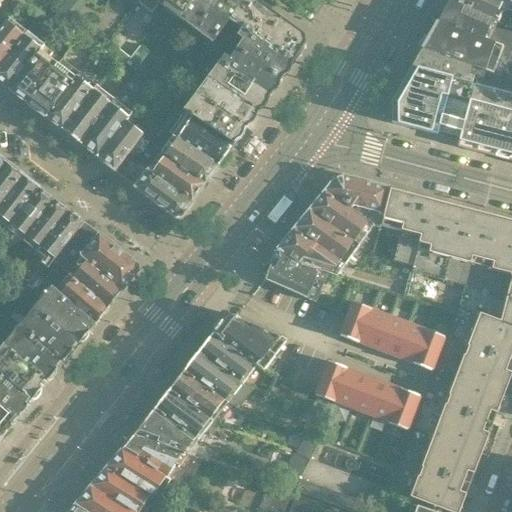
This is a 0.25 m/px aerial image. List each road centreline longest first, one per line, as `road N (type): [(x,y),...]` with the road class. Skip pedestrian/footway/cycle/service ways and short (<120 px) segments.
road 1 (tertiary): [(4,511),(196,275)]
road 2 (residential): [(423,384),(297,331),(196,275)]
road 3 (residential): [(0,121),(196,275)]
road 4 (tertiary): [(314,125),(370,153),(511,192)]
road 5 (tertiary): [(196,275),(314,125)]
